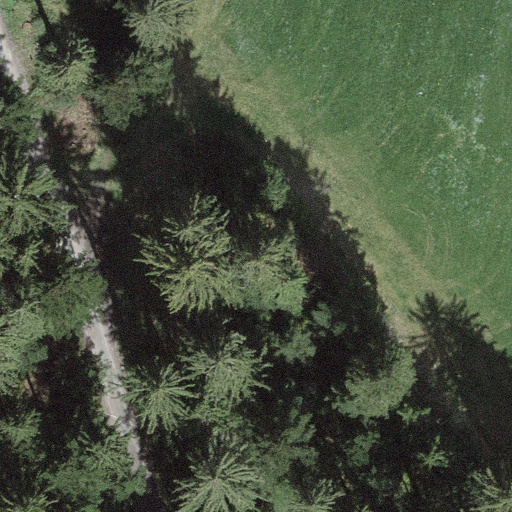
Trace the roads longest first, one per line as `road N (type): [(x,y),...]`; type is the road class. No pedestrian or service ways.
road 1 (track): [(140,511),(57,213)]
road 2 (track): [(57,213),(0,453)]
road 3 (track): [(0,42),(57,213)]
